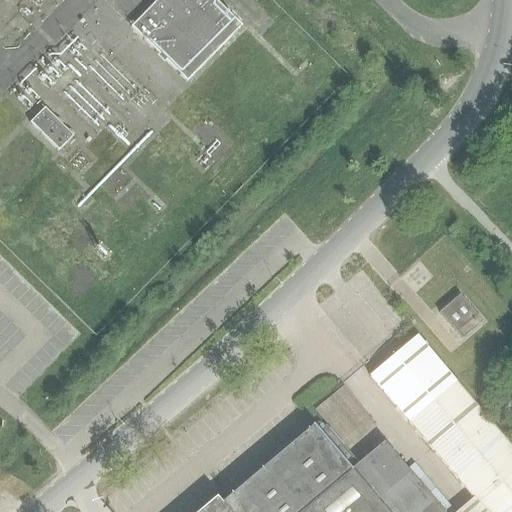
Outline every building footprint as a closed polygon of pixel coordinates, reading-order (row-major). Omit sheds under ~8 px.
[(187,82),(242,26),(215,0),(156,0),(130,27),(187,82)] [(29,123),(58,152),(73,136),(44,108),(29,123)] [(463,338),(483,321),(461,296),(441,313),(463,338)] [(511,511),(511,449),(456,382),(409,421),(485,511),(511,511)] [(442,511),(384,442),(351,470),(335,451),(342,445),(344,448),(373,425),(343,386),(314,410),(329,429),(321,435),(314,426),(219,502),(214,497),(196,511),(442,511)]
